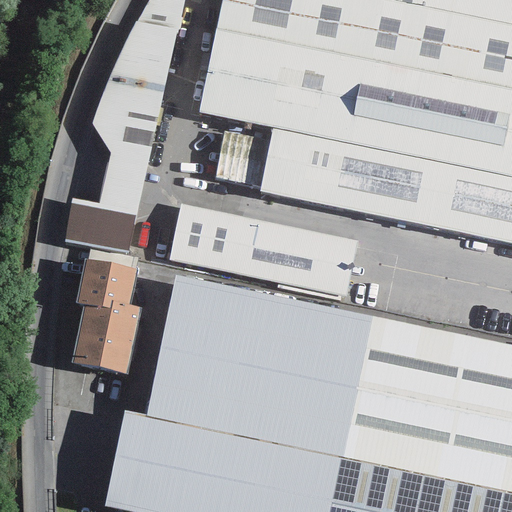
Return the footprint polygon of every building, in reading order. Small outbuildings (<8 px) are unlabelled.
[(184,0),(149,0),(136,22),(178,30),(184,0)] [(273,128),(260,189),(511,242),(511,0),(221,0),(198,113),(273,128)] [(127,253),(178,30),(136,22),(135,21),(104,87),(91,123),(110,151),(99,204),(72,198),(65,243),(127,253)] [(357,244),(179,208),(169,259),(347,295),(357,244)] [(89,249),(87,260),(134,270),(136,259),(89,249)] [(87,260),(83,259),(74,303),(84,305),(72,364),(126,375),(140,308),(129,305),(136,270),(134,270),(87,260)] [(131,511),(511,511),(511,493),(342,458),(372,317),(176,276),(145,415),(124,410),(104,506),(131,511)] [(511,345),(372,317),(342,458),(511,493),(511,345)]
